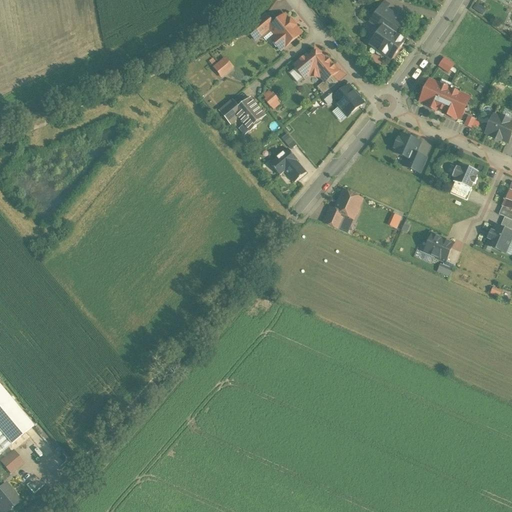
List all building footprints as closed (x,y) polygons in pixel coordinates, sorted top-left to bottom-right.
[(409,24),(385,8),(372,27),(382,33),(371,50),(395,65),(408,45),(399,38),(409,24)] [(270,32),(276,27),(267,16),(249,31),(258,42),(270,32)] [(305,36),(288,17),(276,27),(270,32),(276,39),(272,43),(283,56),(305,36)] [(312,52),(294,67),(305,80),(311,76),(318,76),(325,84),(332,78),(339,72),(323,53),(312,52)] [(235,71),(226,60),(213,70),(222,81),(235,71)] [(457,68),(446,60),(440,68),(451,76),(457,68)] [(336,83),(332,78),(325,84),(318,89),(323,94),(336,83)] [(475,100),(431,82),(421,107),(437,113),(439,109),(448,113),(446,118),(464,126),(475,100)] [(334,100),(342,93),(336,85),(322,97),(329,105),(334,100)] [(363,104),(349,87),(342,93),(334,100),(348,117),(363,104)] [(266,102),(275,112),(282,106),(280,104),(281,102),(275,95),(273,96),(270,93),(265,97),(268,101),(266,102)] [(268,119),(253,101),(243,110),(234,100),(221,112),(233,126),(240,120),(246,127),(241,131),(246,137),(268,119)] [(511,122),(497,116),(488,137),(509,147),(511,140),(511,122)] [(476,121),(470,118),(466,128),(473,130),(476,121)] [(424,144),(403,136),(395,156),(408,161),(404,170),(423,178),(430,160),(419,156),(424,144)] [(294,184),(307,172),(286,148),(268,164),(278,175),(283,171),(294,184)] [(468,202),(472,192),(475,193),(483,175),(462,167),(455,185),(457,186),(453,196),(468,202)] [(511,187),(505,207),(502,205),(498,216),(511,220),(511,187)] [(366,201),(345,192),(337,211),(331,209),(325,225),(342,231),(347,218),(357,222),(366,201)] [(505,254),(511,237),(511,235),(495,227),(492,233),(489,231),(485,240),(488,241),(486,246),(505,254)] [(453,251),(456,244),(433,233),(424,253),(445,263),(447,264),(453,251)] [(459,254),(453,251),(447,264),(445,263),(444,265),(452,269),(459,254)] [(0,457),(37,427),(0,383),(0,457)] [(13,452),(0,463),(0,464),(10,476),(24,465),(13,452)] [(10,491),(5,485),(0,489),(0,511),(2,511),(7,511),(19,502),(10,491)]
